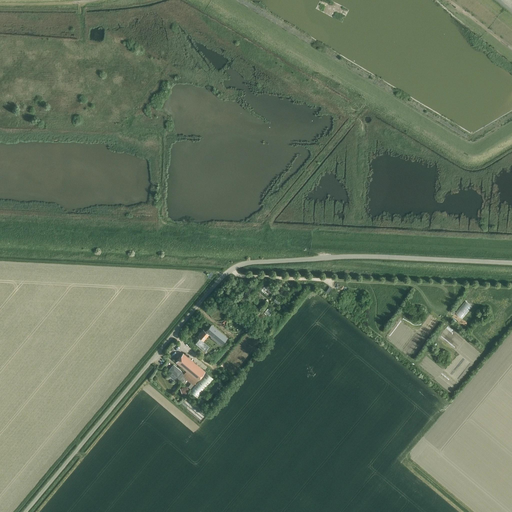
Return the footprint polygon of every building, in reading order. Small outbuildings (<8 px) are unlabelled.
[(249,326),(235,344),(241,344),(246,347),(248,347),(245,351),(247,352),(248,357),(245,357),(246,361),(262,340),(260,338),(259,338),(254,334),(257,334),(257,332),(260,334),(260,330),(253,326),(249,326)] [(202,330),(197,335),(203,340),(207,334),(209,335),(210,333),(207,331),(206,333),(202,330)] [(175,362),(186,371),(197,380),(205,371),(182,353),(175,362)] [(182,372),(173,365),(168,371),(171,373),(169,376),(174,380),(176,377),(177,378),(177,377),(179,379),(182,376),(183,374),(181,373),(182,372)] [(197,380),(186,371),(182,376),(191,383),(188,387),(190,389),(197,380)] [(193,394),(209,375),(205,372),(189,391),(193,394)] [(198,398),(214,379),(209,375),(193,394),(198,398)] [(217,381),(210,389),(214,394),(222,385),(217,381)] [(187,386),(180,389),(181,392),(182,394),(189,392),(187,386)] [(202,418),(207,412),(187,396),(183,401),(195,411),(197,409),(198,410),(196,413),(202,418)]
